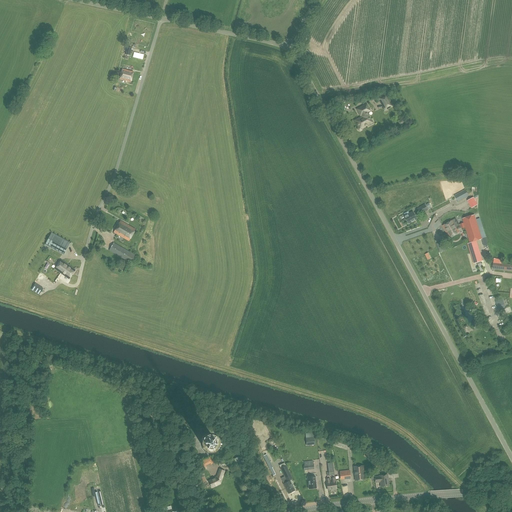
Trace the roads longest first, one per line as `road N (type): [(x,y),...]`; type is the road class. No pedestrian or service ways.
road 1 (unclassified): [(511,458),(286,45)]
road 2 (unclassified): [(84,248),(160,17)]
road 3 (tertiary): [(294,511),(463,493)]
road 4 (unclassified): [(286,45),(160,17)]
